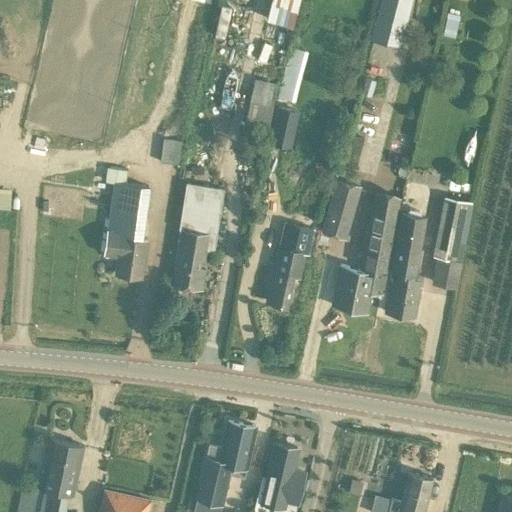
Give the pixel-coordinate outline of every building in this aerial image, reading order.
[(217,0),(213,22),(225,25),(231,0),(217,0)] [(274,0),(270,18),(295,24),(300,0),(274,0)] [(381,0),(372,37),(398,44),(409,0),(381,0)] [(144,90),(186,95),(197,15),(155,10),(144,90)] [(458,15),(448,13),(447,13),(442,33),(444,34),(453,36),(458,15)] [(294,97),(307,52),(293,48),(280,93),(294,97)] [(252,75),(245,108),(269,113),(276,81),(252,75)] [(375,80),(365,77),(361,92),(371,95),(375,80)] [(290,145),(298,110),(278,106),(270,141),(290,145)] [(184,122),(166,119),(160,162),(178,164),(184,122)] [(341,158),(354,163),(363,136),(349,131),(341,158)] [(146,240),(143,239),(150,186),(144,185),(148,167),(144,167),(147,147),(111,141),(104,181),(113,182),(107,235),(104,253),(117,255),(114,273),(141,277),(146,240)] [(362,186),(336,178),(320,230),(346,238),(362,186)] [(186,181),(177,242),(213,246),(222,187),(186,181)] [(380,292),(384,275),(384,271),(387,271),(400,198),(374,192),(360,269),(340,264),(332,304),(365,311),(369,291),(380,292)] [(460,260),(472,201),(446,195),(433,255),(438,256),(434,280),(456,284),(460,260)] [(420,210),(409,208),(404,213),(401,212),(391,272),(384,311),(414,316),(421,277),(415,277),(426,216),(421,215),(420,210)] [(308,252),(316,225),(293,217),(289,233),(292,234),(289,247),(277,245),(264,299),(286,304),(292,275),(300,277),(305,251),(308,252)] [(177,242),(171,281),(202,286),(208,246),(177,242)] [(218,511),(220,503),(221,503),(228,473),(233,474),(242,476),(244,467),(245,467),(254,425),(227,421),(222,447),(208,445),(196,498),(192,511),(218,511)] [(50,438),(40,486),(39,487),(22,483),(15,511),(66,511),(65,511),(69,493),(73,494),(83,445),(50,438)] [(294,511),(295,511),(304,472),(292,469),(296,447),(275,442),(268,475),(263,474),(254,511),(294,511)] [(370,511),(372,511),(423,511),(432,478),(408,471),(400,501),(390,499),(390,502),(373,498),(370,511)] [(148,511),(152,498),(103,487),(97,511),(148,511)] [(511,511),(511,497),(501,495),(496,511),(511,511)]
